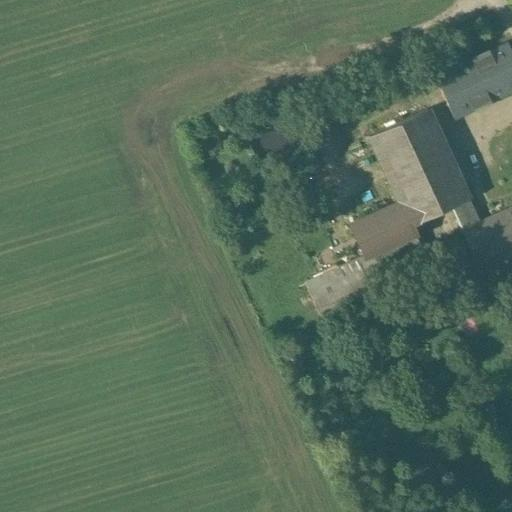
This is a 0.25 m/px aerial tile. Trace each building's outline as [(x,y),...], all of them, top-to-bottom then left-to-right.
[(511,57),(506,44),(433,78),(451,118),(511,90),(511,57)] [(304,146),(306,134),(303,123),(297,113),(287,107),(275,105),(263,107),(254,114),(247,124),(245,136),(248,147),(255,157),(265,163),(276,165),(288,163),(298,156),(304,146)] [(466,197),(426,108),(366,134),(396,201),(347,224),(361,254),(361,255),(413,232),(408,223),(449,205),(460,230),(475,223),(464,198),(466,197)] [(511,207),(475,223),(460,230),(478,270),(495,263),(493,257),(511,248),(511,207)] [(413,232),(361,255),(361,254),(302,281),(317,314),(427,264),(413,232)]
